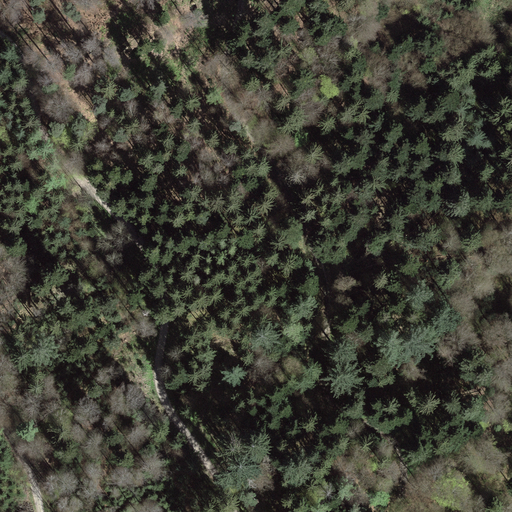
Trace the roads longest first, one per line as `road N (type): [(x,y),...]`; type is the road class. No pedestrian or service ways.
road 1 (track): [(239,0),(228,91),(305,223),(323,270),(328,399),(398,441),(398,511)]
road 2 (track): [(239,511),(158,385),(164,330),(154,270),(128,230),(58,159),(26,66),(0,34)]
